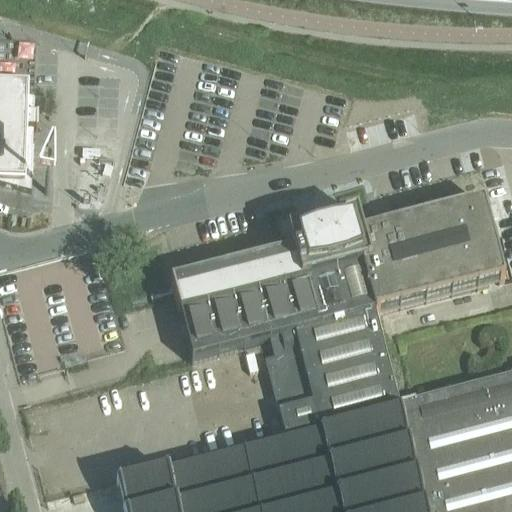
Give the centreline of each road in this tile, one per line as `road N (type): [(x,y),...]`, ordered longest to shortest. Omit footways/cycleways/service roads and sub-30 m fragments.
road 1 (unclassified): [(0,256),(511,135)]
road 2 (unknown): [(13,451),(200,412)]
road 3 (unknown): [(55,390),(148,354),(148,320)]
